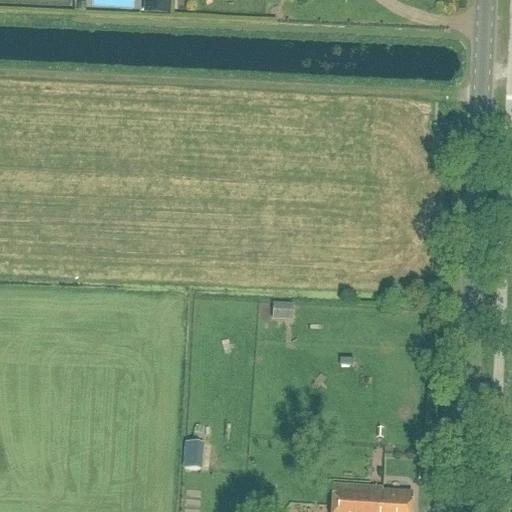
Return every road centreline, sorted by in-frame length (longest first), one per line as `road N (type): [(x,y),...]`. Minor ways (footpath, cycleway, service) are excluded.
road 1 (secondary): [(460,511),(488,0)]
road 2 (track): [(483,99),(0,76)]
